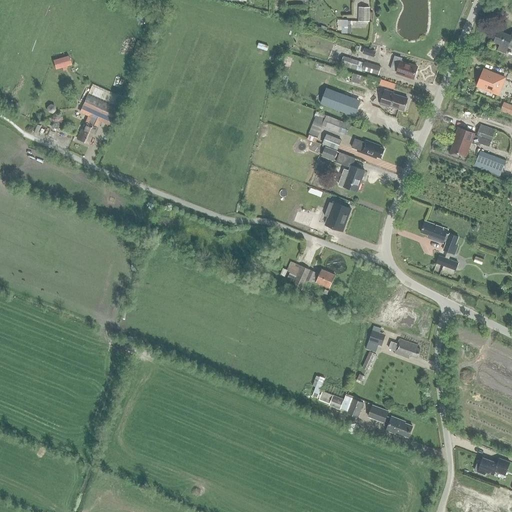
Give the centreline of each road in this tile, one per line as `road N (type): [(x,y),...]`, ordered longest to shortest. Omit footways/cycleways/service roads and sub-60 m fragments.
road 1 (unclassified): [(387,257),(365,259),(265,221),(218,216),(23,136)]
road 2 (unclassified): [(387,257),(388,224),(478,0)]
road 3 (unclassified): [(440,511),(449,454),(436,343),(448,303)]
